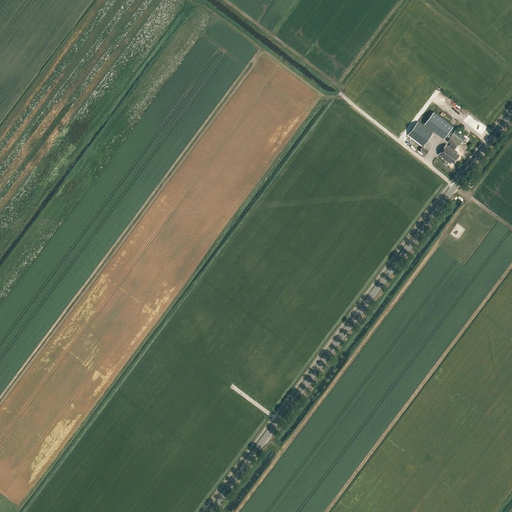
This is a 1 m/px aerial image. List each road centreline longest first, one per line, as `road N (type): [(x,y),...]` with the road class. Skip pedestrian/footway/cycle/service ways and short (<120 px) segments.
road 1 (tertiary): [(210,511),(511,114)]
road 2 (track): [(454,186),(224,0)]
